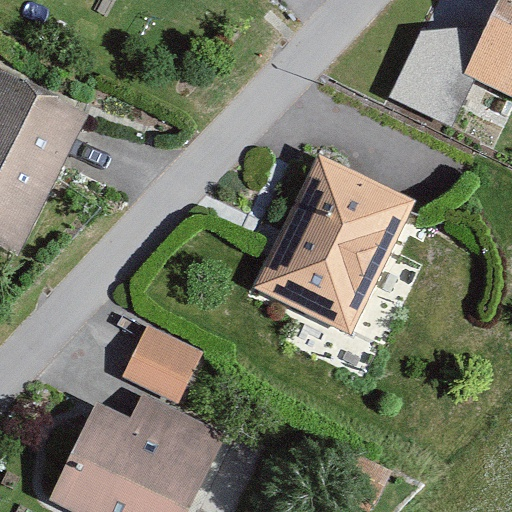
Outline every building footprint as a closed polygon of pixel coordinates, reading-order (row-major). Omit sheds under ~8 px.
[(511,0),(492,0),(466,51),(511,74),(511,0)] [(0,223),(53,94),(0,72),(0,223)] [(251,268),(334,305),(386,186),(303,150),(251,268)] [(116,355),(167,380),(186,342),(135,317),(116,355)] [(84,382),(50,480),(145,511),(169,511),(201,421),(84,382)] [(380,456),(349,439),(333,466),(364,484),(380,456)]
